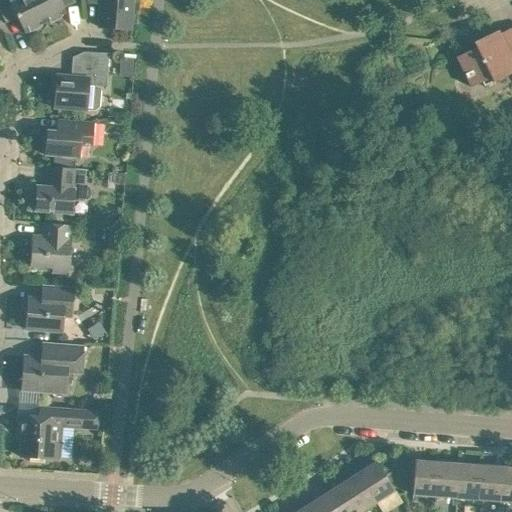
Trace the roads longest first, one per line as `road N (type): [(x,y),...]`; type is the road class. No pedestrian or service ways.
road 1 (residential): [(511,426),(324,412),(211,480)]
road 2 (residential): [(211,480),(187,495),(144,497),(0,486)]
road 3 (residential): [(0,239),(15,64)]
